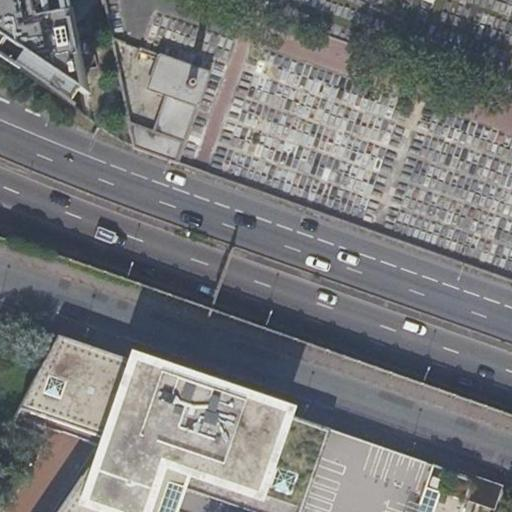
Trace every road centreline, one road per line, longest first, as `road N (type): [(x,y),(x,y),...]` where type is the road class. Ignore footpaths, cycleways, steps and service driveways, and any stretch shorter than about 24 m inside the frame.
road 1 (tertiary): [(0,276),(511,453)]
road 2 (trunk): [(511,320),(65,155)]
road 3 (trunk): [(141,252),(511,379)]
road 4 (trunk): [(0,196),(141,252)]
road 5 (trunk): [(0,222),(141,252)]
